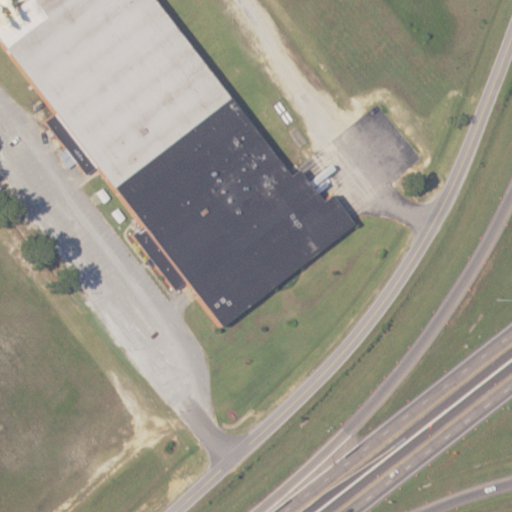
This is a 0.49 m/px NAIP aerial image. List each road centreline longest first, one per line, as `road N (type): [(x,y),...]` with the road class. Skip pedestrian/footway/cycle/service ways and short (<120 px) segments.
road 1 (residential): [(181,511),(358,343),(430,242),(511,50)]
road 2 (motorway): [(511,202),(394,384),(261,511)]
road 3 (motorway): [(511,340),(291,511)]
road 4 (motorway): [(351,511),(511,385)]
